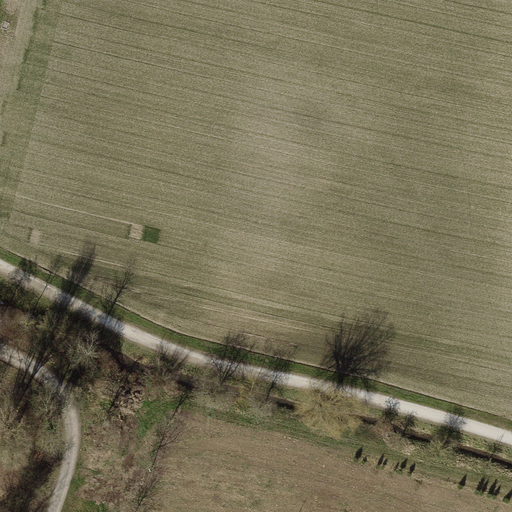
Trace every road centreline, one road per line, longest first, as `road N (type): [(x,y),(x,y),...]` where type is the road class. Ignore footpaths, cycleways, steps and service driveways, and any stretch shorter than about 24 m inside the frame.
road 1 (track): [(511,438),(211,363),(0,265)]
road 2 (track): [(0,348),(56,376),(72,406),(76,425),(53,511)]
